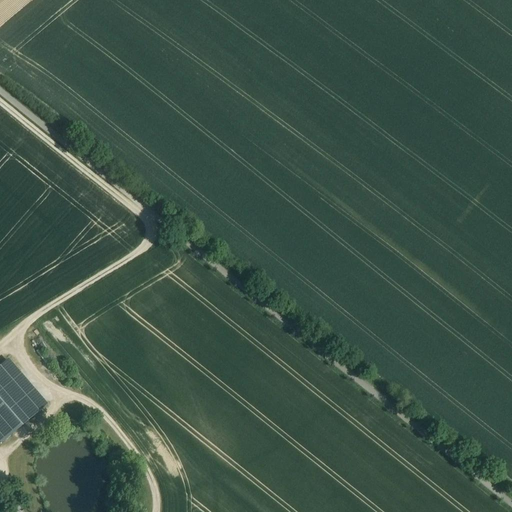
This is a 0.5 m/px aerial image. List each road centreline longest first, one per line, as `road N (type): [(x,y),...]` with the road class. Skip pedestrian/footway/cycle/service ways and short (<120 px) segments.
road 1 (track): [(0,98),(152,222),(151,244),(26,321),(6,346)]
road 2 (track): [(162,511),(136,453),(84,398),(53,389),(6,346)]
